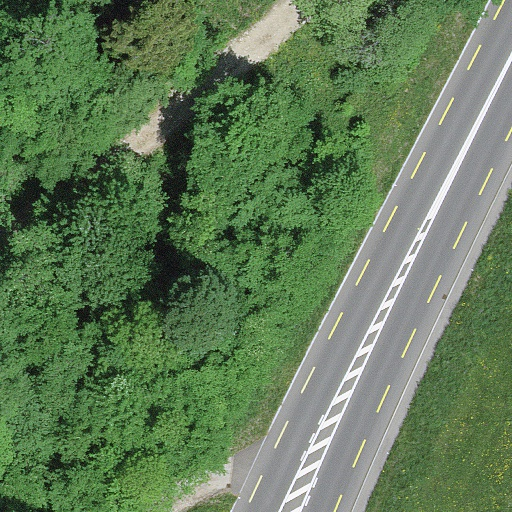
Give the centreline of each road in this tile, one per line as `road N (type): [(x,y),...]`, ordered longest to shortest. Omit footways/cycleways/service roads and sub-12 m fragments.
road 1 (primary): [(511,40),(289,511)]
road 2 (track): [(295,496),(230,478),(168,511)]
